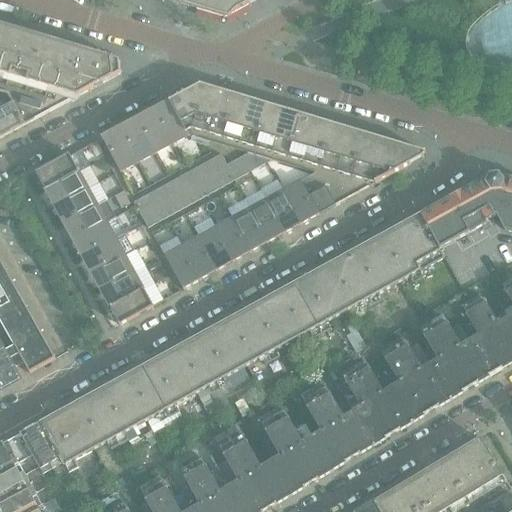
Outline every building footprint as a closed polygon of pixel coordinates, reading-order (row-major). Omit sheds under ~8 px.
[(250,5),(247,0),(164,0),(224,18),(250,5)] [(23,127),(83,95),(120,75),(119,62),(40,38),(39,42),(23,37),(24,33),(0,26),(0,111),(11,105),(23,127)] [(425,154),(415,151),(200,86),(169,103),(188,137),(190,136),(249,154),(253,155),(272,160),(316,174),(310,177),(319,193),(309,199),(319,216),(424,158),(425,154)] [(188,137),(169,103),(153,112),(171,146),(188,137)] [(0,139),(23,127),(11,105),(0,111),(0,139)] [(171,146),(153,112),(136,121),(154,155),(171,146)] [(154,155),(136,121),(119,130),(137,164),(154,155)] [(137,164),(119,130),(102,139),(120,174),(137,164)] [(102,155),(97,145),(89,149),(94,160),(102,155)] [(230,167),(229,164),(223,154),(216,158),(223,171),(230,167)] [(259,167),(253,155),(249,154),(244,156),(252,171),(259,167)] [(44,191),(78,172),(69,155),(35,174),(44,191)] [(259,167),(272,160),(253,155),(259,167)] [(252,171),(244,156),(236,160),(245,175),(252,171)] [(223,171),(216,158),(208,162),(215,175),(223,171)] [(111,171),(105,160),(96,165),(98,171),(105,174),(111,171)] [(245,175),(236,160),(229,164),(230,167),(237,179),(245,175)] [(215,175),(208,162),(201,166),(208,179),(215,175)] [(208,179),(201,166),(194,170),(201,183),(208,179)] [(237,179),(230,167),(223,171),(230,184),(237,179)] [(201,183),(194,170),(186,175),(193,187),(201,183)] [(230,184),(223,171),(215,175),(222,188),(230,184)] [(53,208),(87,188),(78,172),(44,191),(53,208)] [(193,187),(186,175),(179,179),(186,191),(193,187)] [(222,188),(215,175),(208,179),(215,192),(222,188)] [(511,234),(511,180),(498,176),(490,177),(420,216),(430,233),(440,252),(482,229),(484,233),(496,227),(492,220),(495,217),(504,232),(511,234)] [(319,216),(309,199),(319,193),(310,177),(283,192),(302,226),(319,216)] [(186,191),(179,179),(171,183),(178,195),(186,191)] [(215,192),(208,179),(201,183),(208,196),(215,192)] [(178,195),(171,183),(164,187),(171,199),(178,195)] [(208,196),(201,183),(193,187),(200,200),(208,196)] [(171,199),(164,187),(157,191),(164,204),(171,199)] [(200,200),(193,187),(186,191),(193,204),(200,200)] [(63,225),(97,205),(87,188),(53,208),(63,225)] [(164,204),(157,191),(149,195),(156,208),(164,204)] [(193,204),(186,191),(178,195),(185,208),(193,204)] [(302,226),(283,192),(266,201),(285,235),(302,226)] [(123,194),(116,198),(122,210),(129,206),(123,194)] [(156,208),(149,195),(142,199),(149,212),(156,208)] [(185,208),(178,195),(171,199),(178,212),(185,208)] [(149,212),(142,199),(134,203),(141,216),(149,212)] [(178,212),(171,199),(164,204),(171,216),(178,212)] [(285,235),(266,201),(249,210),(268,244),(285,235)] [(171,216),(164,204),(156,208),(163,220),(171,216)] [(72,242),(106,222),(97,205),(63,225),(72,242)] [(163,220),(156,208),(149,212),(156,224),(163,220)] [(268,244),(249,210),(233,219),(251,253),(268,244)] [(156,224),(149,212),(141,216),(148,228),(156,224)] [(444,259),(440,252),(430,233),(420,216),(395,229),(419,273),(444,259)] [(251,253),(233,219),(216,229),(234,263),(251,253)] [(81,259),(115,239),(106,222),(72,242),(81,259)] [(234,263),(216,229),(199,238),(218,272),(234,263)] [(419,273),(395,229),(345,257),(369,301),(419,273)] [(218,272),(199,238),(182,247),(201,281),(218,272)] [(91,276),(125,256),(115,239),(81,259),(91,276)] [(201,281),(182,247),(164,257),(183,291),(201,281)] [(100,292),(134,273),(125,256),(91,276),(100,292)] [(369,301),(345,257),(294,285),(318,328),(369,301)] [(0,391),(17,382),(6,362),(14,358),(18,355),(29,375),(55,361),(0,261),(0,391)] [(167,278),(161,266),(150,272),(157,284),(167,278)] [(110,309),(143,290),(134,273),(100,292),(110,309)] [(489,378),(511,364),(511,279),(501,286),(507,296),(497,303),(506,319),(497,324),(480,296),(461,308),(471,326),(462,332),(489,378)] [(318,328),(294,285),(243,313),(267,356),(318,328)] [(119,327),(153,308),(143,290),(110,309),(119,327)] [(267,356),(243,313),(193,340),(217,384),(267,356)] [(489,378),(462,332),(459,326),(451,331),(443,318),(420,331),(438,361),(430,366),(451,401),(489,378)] [(368,348),(355,325),(345,330),(354,346),(351,348),(355,355),(368,348)] [(217,384),(193,340),(142,368),(166,412),(217,384)] [(451,401),(430,366),(418,346),(410,351),(403,341),(382,354),(399,384),(391,389),(412,424),(451,401)] [(412,424),(391,389),(383,394),(364,363),(341,377),(352,395),(343,400),(372,448),(412,424)] [(166,412),(142,368),(92,396),(116,440),(166,412)] [(372,448),(343,400),(335,405),(324,383),(299,396),(320,433),(311,438),(332,472),(372,448)] [(205,391),(197,395),(203,406),(211,402),(205,391)] [(116,440),(92,396),(40,424),(63,468),(116,440)] [(332,472),(311,438),(305,427),(296,432),(290,421),(282,407),(258,420),(278,458),(270,463),(283,486),(289,498),(290,498),(332,472)] [(157,417),(147,423),(153,434),(163,428),(157,417)] [(63,468),(40,424),(20,435),(25,445),(32,458),(39,470),(44,476),(53,471),(57,480),(48,485),(50,487),(68,477),(63,468)] [(266,511),(289,498),(283,486),(270,463),(260,468),(239,431),(216,444),(237,483),(229,488),(242,511),(266,511)] [(0,475),(19,466),(14,457),(10,459),(8,455),(25,445),(20,435),(2,445),(0,446),(0,475)] [(511,511),(511,492),(500,472),(480,440),(475,443),(476,444),(473,446),(472,446),(463,451),(462,451),(460,452),(460,453),(445,462),(445,461),(442,463),(443,464),(427,473),(427,472),(424,474),(425,474),(415,480),(416,481),(412,483),(411,481),(373,505),(377,511),(511,511)] [(242,511),(229,488),(220,493),(199,454),(177,467),(198,506),(190,511),(242,511)] [(0,500),(44,476),(39,470),(32,458),(19,466),(0,475),(0,500)] [(32,511),(38,509),(33,500),(37,498),(35,495),(50,487),(48,485),(44,476),(0,500),(0,511),(32,511)] [(190,511),(187,511),(179,511),(160,477),(138,489),(150,511),(190,511)] [(74,511),(85,506),(88,511),(99,511),(100,511),(97,506),(102,503),(101,501),(113,495),(107,484),(95,491),(99,498),(89,503),(87,500),(83,503),(82,501),(70,507),(70,506),(61,511),(55,500),(38,509),(32,511),(74,511)] [(128,511),(121,499),(100,511),(99,511),(128,511)]
